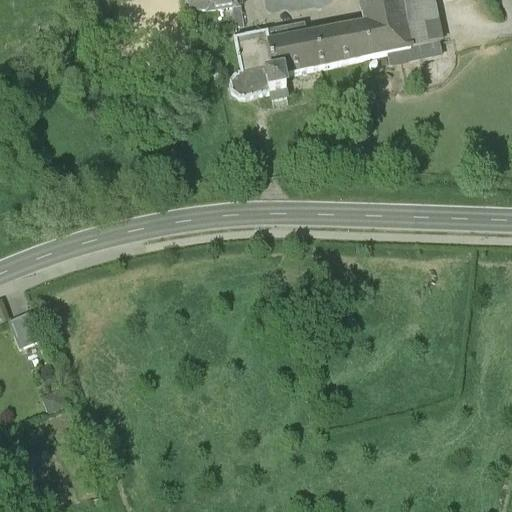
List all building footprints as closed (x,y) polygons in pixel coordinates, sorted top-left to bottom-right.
[(180,0),(184,23),(229,16),(237,15),(234,0),(180,0)] [(234,0),(237,15),(229,16),(232,33),(243,32),(237,0),(234,0)] [(396,0),(352,0),(359,33),(306,43),(313,83),(386,67),(409,62),(396,0)] [(396,0),(409,62),(386,67),(388,75),(441,63),(437,50),(442,49),(430,0),(396,0)] [(279,90),(313,83),(306,43),(303,32),(234,48),(240,83),(232,85),(228,91),(230,100),(235,104),(241,105),(249,103),(258,101),(260,111),(281,107),(279,90)] [(31,319),(9,329),(20,356),(41,347),(31,319)]
